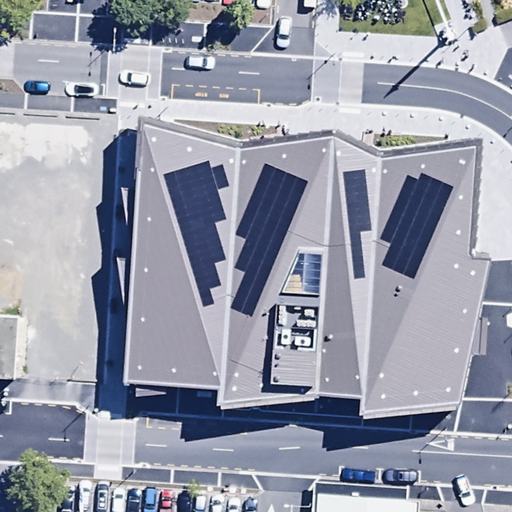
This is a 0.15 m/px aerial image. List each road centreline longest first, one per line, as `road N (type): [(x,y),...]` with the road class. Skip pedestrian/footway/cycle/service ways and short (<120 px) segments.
road 1 (tertiary): [(511,114),(424,87),(0,59)]
road 2 (residential): [(0,428),(511,456)]
